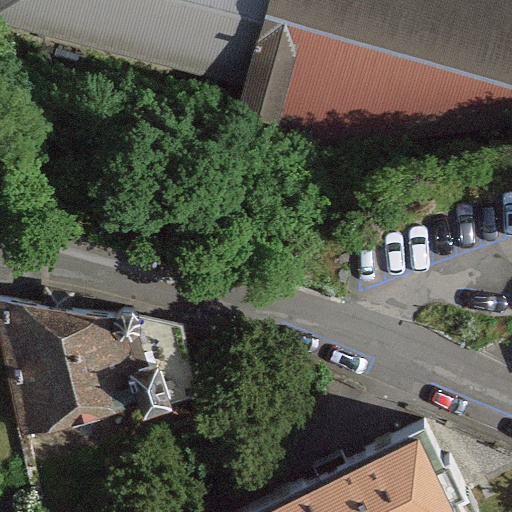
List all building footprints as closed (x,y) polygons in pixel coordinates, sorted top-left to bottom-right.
[(0,0),(0,16),(249,85),(270,0),(0,0)] [(511,0),(270,0),(249,85),(242,111),(411,168),(511,126),(511,0)] [(10,317),(28,423),(149,403),(132,297),(10,317)] [(484,511),(439,418),(244,511),(484,511)] [(44,511),(34,486),(0,499),(0,511),(44,511)]
